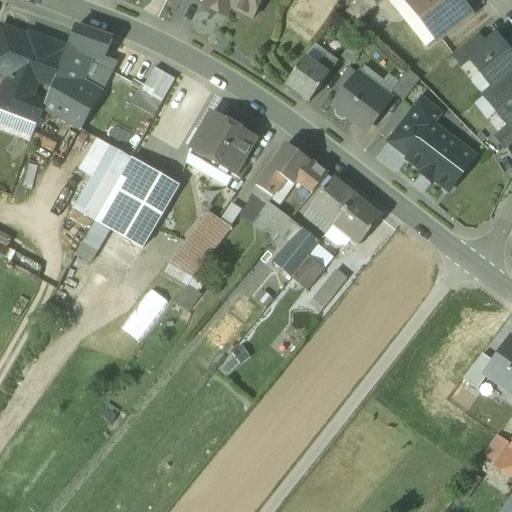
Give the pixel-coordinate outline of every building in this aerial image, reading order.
[(205,0),(203,5),(226,17),(230,7),(252,18),(260,0),(205,0)] [(370,0),(361,0),(346,12),(357,23),(376,7),(370,0)] [(467,14),(456,0),(409,0),(408,1),(437,38),(467,14)] [(112,40),(76,27),(67,49),(62,62),(81,70),(88,52),(103,57),(104,56),(112,40)] [(2,28),(0,31),(0,74),(8,77),(0,96),(0,108),(36,123),(38,123),(44,107),(46,103),(33,97),(38,83),(37,83),(53,44),(49,42),(44,44),(34,41),(32,36),(30,35),(29,38),(2,28)] [(477,34),(452,54),(461,66),(469,59),(468,58),(485,44),(477,34)] [(511,55),(496,36),(485,44),(468,58),(469,59),(493,89),(511,74),(511,55)] [(362,51),(352,43),(341,57),(351,65),(362,51)] [(53,44),(37,83),(38,83),(51,88),(62,62),(67,49),(53,44)] [(339,62),(314,46),(305,57),(286,85),(310,102),(330,74),(339,62)] [(118,61),(104,56),(103,57),(99,66),(112,72),(118,61)] [(81,70),(62,62),(46,103),(44,107),(81,130),(101,95),(90,89),(91,87),(89,86),(77,80),(81,70)] [(112,72),(99,66),(89,86),(91,87),(90,89),(101,95),(112,72)] [(161,104),(174,80),(154,68),(141,92),(161,104)] [(408,70),(390,92),(403,102),(419,81),(408,70)] [(511,74),(493,89),(484,96),(508,127),(509,128),(511,125),(511,74)] [(354,80),(334,107),(335,108),(336,114),(342,119),(348,118),(365,131),(389,99),(377,89),(372,94),(354,80)] [(36,123),(0,108),(0,126),(30,138),(36,123)] [(411,111),(387,142),(408,158),(432,127),(411,111)] [(256,139),(221,119),(212,135),(202,129),(190,148),(236,174),(256,139)] [(475,157),(433,125),(432,127),(408,158),(407,160),(422,171),(420,174),(432,183),(434,180),(449,192),(475,157)] [(511,125),(509,128),(508,127),(496,137),(505,148),(511,142),(511,125)] [(310,161),(286,144),(252,192),(268,203),(286,180),(294,185),(299,179),(314,191),(327,175),(310,161)] [(109,145),(73,208),(93,220),(129,156),(109,145)] [(131,159),(95,221),(142,249),(168,204),(176,190),(178,187),(131,159)] [(333,180),(312,206),(334,224),(335,224),(356,198),(333,180)] [(184,195),(176,190),(168,204),(176,208),(184,195)] [(381,219),(356,198),(335,224),(360,245),(381,219)] [(290,220),(271,206),(263,216),(273,223),(270,227),(279,234),(290,220)] [(232,228),(207,213),(197,227),(220,244),(232,228)] [(303,229),(290,220),(279,234),(272,244),(281,252),(289,241),(292,244),(303,229)] [(220,244),(197,227),(168,264),(193,279),(220,244)] [(303,229),(292,244),(289,241),(281,252),(272,263),(291,277),(308,256),(319,241),(303,229)] [(324,268),(308,256),(291,277),(307,290),(324,268)] [(309,301),(323,311),(348,275),(334,265),(309,301)] [(189,285),(175,303),(186,311),(200,293),(189,285)] [(511,342),(495,364),(486,376),(511,396),(511,342)] [(483,355),(464,379),(477,389),(486,376),(495,364),(483,355)] [(496,465),(510,448),(499,440),(485,457),(496,465)] [(511,445),(495,468),(506,477),(511,471),(511,445)] [(511,511),(511,497),(501,511),(511,511)]
